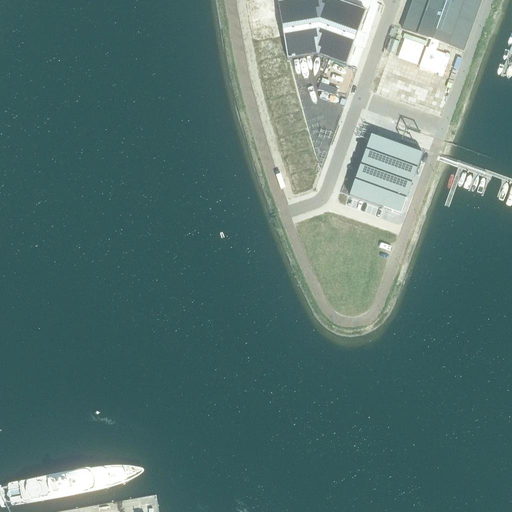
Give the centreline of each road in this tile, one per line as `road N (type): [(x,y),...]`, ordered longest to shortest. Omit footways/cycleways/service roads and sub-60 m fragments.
road 1 (unclassified): [(284,216),(331,317),(362,322),(383,294),(440,131)]
road 2 (unclassified): [(230,0),(251,112),(284,216)]
road 3 (unclassified): [(357,102),(319,200),(284,216)]
road 4 (unclassified): [(440,131),(488,0)]
